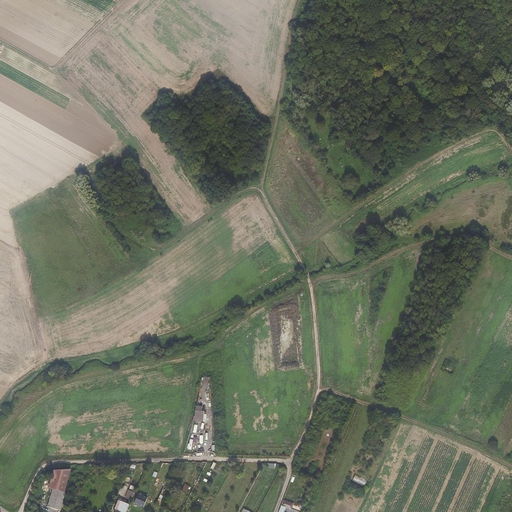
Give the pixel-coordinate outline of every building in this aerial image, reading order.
[(206,412),(196,411),(195,420),(206,421),(206,412)] [(65,493),(72,471),(55,471),(50,488),(54,489),(49,507),(60,511),(65,493)] [(353,480),(365,486),(368,480),(356,474),(353,480)] [(125,497),(132,499),(135,492),(128,489),(125,497)] [(135,504),(145,506),(148,496),(138,493),(135,504)] [(126,511),(139,511),(141,508),(119,499),(116,507),(126,511)] [(164,502),(159,499),(156,505),(162,508),(164,502)]
